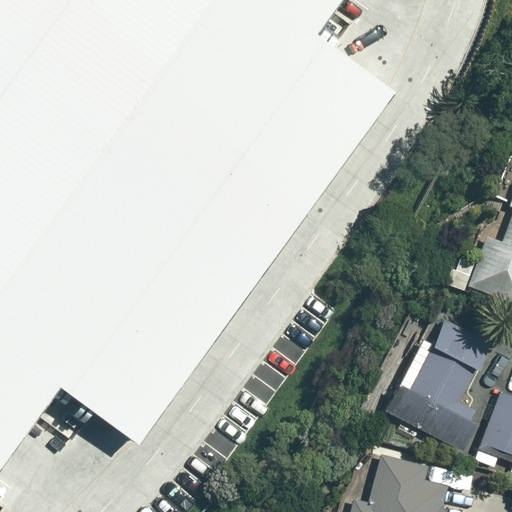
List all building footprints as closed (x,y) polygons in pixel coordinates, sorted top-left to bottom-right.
[(0,0),(0,428),(45,367),(125,426),(377,75),(298,14),(308,0),(0,0)] [(511,151),(504,149),(490,185),(510,192),(493,237),(478,231),(468,258),(446,249),(435,279),(455,286),(457,281),(511,303),(511,302),(511,151)] [(370,390),(383,396),(378,406),(452,443),(469,407),(452,399),(483,334),(432,309),(397,380),(379,371),(370,390)] [(511,396),(494,389),(473,446),(511,460),(511,396)] [(419,464),(375,452),(361,502),(342,497),(337,511),(431,511),(440,484),(416,477),(419,464)]
